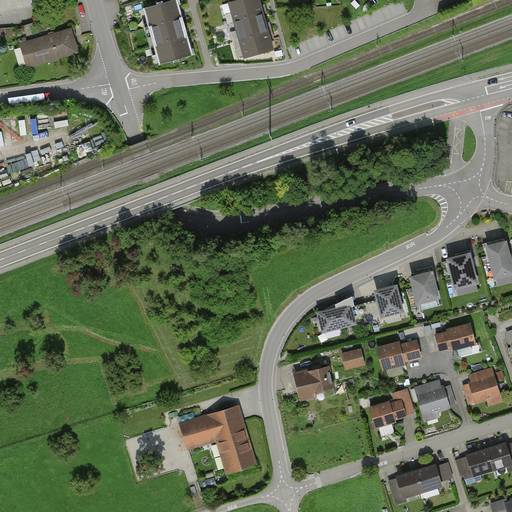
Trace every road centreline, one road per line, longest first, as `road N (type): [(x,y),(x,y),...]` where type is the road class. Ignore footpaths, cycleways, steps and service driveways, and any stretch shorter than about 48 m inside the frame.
road 1 (primary): [(476,94),(335,135),(0,259)]
road 2 (tertiary): [(474,191),(430,186),(239,222),(199,220),(174,210),(156,187),(118,87)]
road 3 (tertiary): [(474,191),(461,216),(431,240),(310,299),(280,329),(266,380),(286,491)]
road 4 (residential): [(118,87),(292,71),(430,13),(423,0)]
road 5 (residential): [(511,424),(286,491)]
